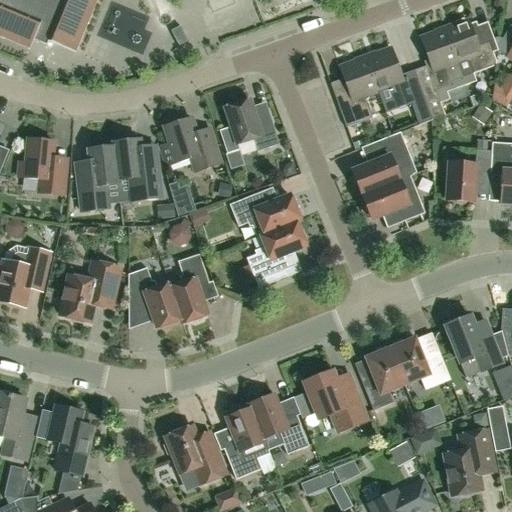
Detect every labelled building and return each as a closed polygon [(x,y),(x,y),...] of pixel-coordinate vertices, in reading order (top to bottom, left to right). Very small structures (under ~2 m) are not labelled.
[(0,0),(0,38),(29,50),(35,36),(75,53),(97,0),(0,0)] [(116,15),(105,37),(146,57),(157,35),(116,15)] [(444,30),(465,86),(476,82),(473,75),(496,66),(496,62),(489,42),(483,44),(476,23),(470,25),(468,21),(467,22),(464,19),(455,22),(454,26),(444,30)] [(178,46),(188,41),(180,27),(171,31),(178,46)] [(424,97),(433,121),(445,116),(440,104),(450,100),(447,93),(465,86),(444,30),(420,39),(428,60),(424,62),(434,89),(422,94),(424,97)] [(511,45),(502,39),(498,46),(497,51),(511,59),(511,73),(511,75),(511,45)] [(411,102),(401,76),(391,49),(365,59),(378,92),(391,88),(399,109),(411,104),(419,126),(433,121),(424,97),(411,102)] [(378,92),(365,59),(339,68),(351,99),(337,104),(346,128),(372,119),(365,97),(378,92)] [(249,100),(224,108),(231,128),(219,132),(227,154),(239,150),(237,145),(253,140),(257,152),(279,145),(271,120),(257,124),(249,100)] [(209,129),(195,134),(191,119),(164,128),(169,143),(157,147),(164,167),(190,159),(195,173),(221,165),(209,129)] [(400,133),(379,142),(385,159),(352,172),(353,174),(351,178),(354,186),(359,188),(362,196),(410,177),(417,175),(400,133)] [(67,159),(52,158),(54,143),(27,140),(25,164),(19,163),(17,178),(39,180),(38,194),(63,197),(67,159)] [(139,141),(114,144),(118,185),(119,185),(118,181),(130,179),(132,191),(136,190),(137,202),(160,200),(156,167),(142,169),(139,141)] [(118,185),(114,144),(113,144),(113,148),(88,151),(90,163),(76,165),(81,213),(104,210),(103,198),(107,198),(106,186),(118,185)] [(491,152),(490,176),(490,180),(501,180),(500,205),(511,205),(511,157),(511,158),(511,151),(511,144),(492,144),(491,152)] [(491,152),(476,151),(475,165),(449,164),(447,201),(453,202),(455,204),(465,205),(467,202),(473,203),(475,175),(490,176),(491,152)] [(243,152),(232,155),(237,173),(248,170),(243,152)] [(404,222),(425,214),(410,177),(362,196),(365,203),(363,208),(366,216),(371,218),(372,220),(399,209),(404,222)] [(262,207),(257,194),(229,206),(238,228),(248,224),(249,228),(252,227),(256,238),(261,236),(300,221),(296,212),(299,209),(295,200),(291,200),(290,196),(262,207)] [(184,212),(195,210),(193,195),(181,197),(184,212)] [(256,255),(246,259),(258,288),(286,277),(278,257),(305,246),(304,243),(307,240),(304,231),(299,231),(296,223),(300,221),(261,236),(265,247),(254,252),(256,255)] [(41,293),(44,278),(50,254),(28,249),(17,247),(6,254),(4,262),(3,262),(0,275),(0,302),(24,308),(28,290),(41,293)] [(197,287),(209,284),(199,255),(178,263),(182,276),(179,277),(182,284),(171,288),(169,284),(169,285),(182,324),(192,321),(195,322),(202,320),(202,317),(207,315),(197,287)] [(120,269),(93,263),(88,282),(69,277),(60,316),(71,319),(73,322),(82,324),(85,322),(89,323),(93,306),(111,310),(120,269)] [(182,324),(169,285),(157,289),(154,281),(151,282),(147,269),(128,275),(128,290),(134,305),(147,301),(157,329),(160,327),(163,329),(170,326),(171,323),(181,320),(182,324)] [(466,379),(502,364),(484,320),(473,325),(470,316),(445,327),(466,379)] [(511,329),(501,329),(508,357),(511,357),(511,329)] [(390,349),(405,386),(421,379),(425,390),(450,381),(439,353),(423,359),(415,339),(390,349)] [(373,411),(393,403),(389,392),(405,386),(390,349),(365,359),(373,379),(362,383),(373,411)] [(304,383),(319,420),(332,415),(339,433),(367,421),(348,373),(335,379),(332,372),(304,383)] [(0,395),(0,437),(6,439),(2,455),(26,461),(36,418),(23,415),(26,400),(8,396),(8,397),(0,395)] [(249,405),(264,444),(265,443),(264,440),(275,435),(279,446),(283,445),(287,456),(309,447),(296,416),(283,421),(273,395),(249,405)] [(264,444),(249,405),(248,405),(250,409),(226,418),(237,444),(224,450),(236,480),(261,470),(253,448),(264,444)] [(55,471),(82,477),(93,428),(80,425),(83,413),(55,407),(47,441),(61,444),(55,471)] [(506,427),(491,430),(495,452),(510,449),(506,427)] [(196,439),(192,428),(166,438),(166,440),(163,446),(167,457),(174,459),(186,490),(225,475),(209,434),(196,439)] [(494,472),(486,431),(459,437),(462,452),(444,456),(452,497),(459,495),(462,498),(472,496),(475,492),(481,491),(478,475),(494,472)] [(415,460),(406,444),(388,453),(397,469),(415,460)] [(156,458),(155,445),(140,446),(141,459),(156,458)] [(16,469),(10,498),(27,502),(32,472),(16,469)] [(320,478),(325,490),(336,486),(331,474),(320,478)] [(423,511),(435,506),(423,482),(397,496),(395,492),(369,506),(372,511),(423,511)] [(340,485),(330,490),(341,511),(344,511),(352,508),(340,485)] [(222,511),(238,504),(233,491),(217,498),(222,511)] [(75,511),(74,511),(68,499),(42,511),(93,511),(90,505),(75,511)]
